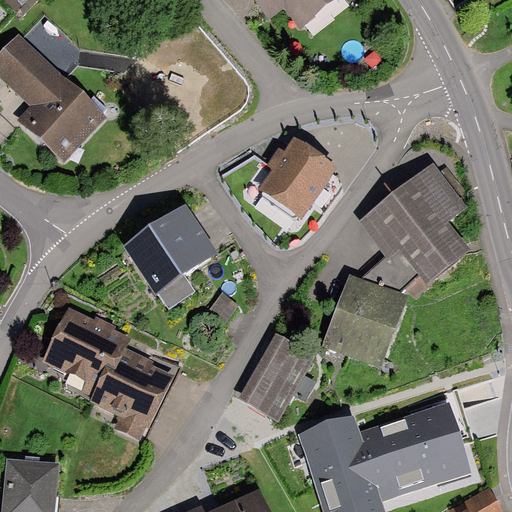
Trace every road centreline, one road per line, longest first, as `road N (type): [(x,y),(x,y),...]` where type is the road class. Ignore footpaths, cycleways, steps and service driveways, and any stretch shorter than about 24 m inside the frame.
road 1 (residential): [(283,287),(195,433),(127,511)]
road 2 (residential): [(401,101),(387,154),(283,287)]
road 3 (tertiary): [(511,249),(459,79)]
road 4 (residential): [(197,162),(283,287)]
road 5 (residential): [(285,118),(268,74),(204,0)]
road 6 (residential): [(197,162),(80,240)]
road 7 (residential): [(80,240),(44,276),(0,352)]
